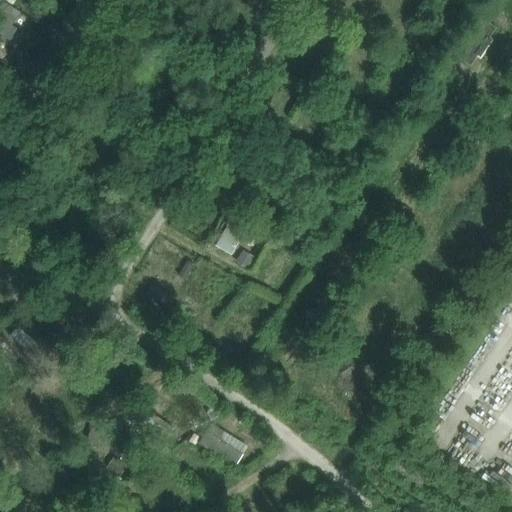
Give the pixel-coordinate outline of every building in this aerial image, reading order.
[(402,65),(391,87),(402,93),(413,71),(402,65)] [(164,255),(196,270),(203,254),(171,240),(164,255)] [(253,247),(249,260),(266,266),(271,253),(253,247)] [(233,324),(259,296),(225,264),(199,293),(233,324)] [(264,344),(289,308),(269,294),(244,330),(264,344)] [(193,400),(180,414),(192,425),(205,411),(193,400)] [(0,427),(3,430),(11,419),(0,411),(0,427)] [(259,435),(271,431),(267,419),(255,423),(259,435)] [(201,420),(194,428),(208,440),(215,432),(201,420)] [(226,453),(249,462),(258,438),(234,430),(226,453)]
